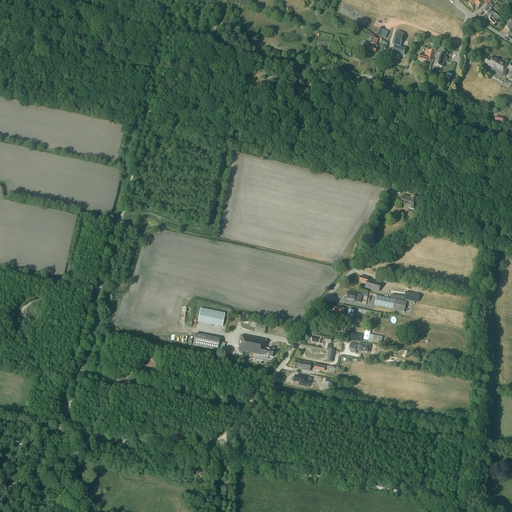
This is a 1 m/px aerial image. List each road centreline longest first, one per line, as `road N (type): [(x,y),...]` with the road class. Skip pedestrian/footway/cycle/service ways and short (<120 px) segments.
road 1 (unclassified): [(270,379),(336,286),(420,224),(468,13)]
road 2 (unknown): [(79,370),(436,433)]
road 3 (unknown): [(61,432),(145,108)]
road 4 (track): [(416,496),(238,463),(219,437)]
road 5 (track): [(61,432),(121,442),(159,432),(219,437)]
